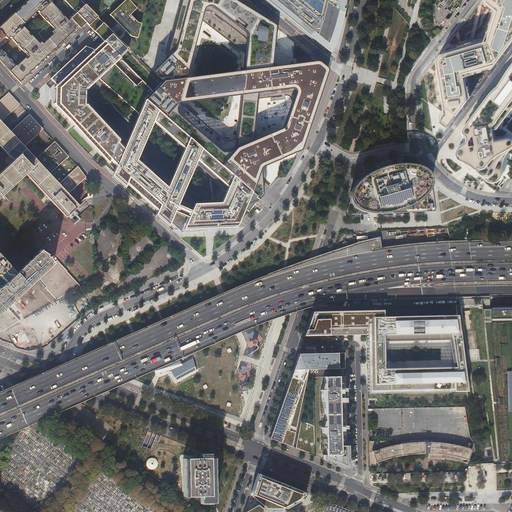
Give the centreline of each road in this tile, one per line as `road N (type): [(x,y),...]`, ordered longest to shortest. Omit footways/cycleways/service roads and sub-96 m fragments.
road 1 (trunk): [(471,248),(347,264),(282,282),(0,404)]
road 2 (trunk): [(0,426),(253,314),(325,291)]
road 3 (tertiary): [(0,72),(167,236)]
road 4 (residential): [(289,344),(356,343),(360,489)]
road 5 (secondary): [(56,380),(251,457)]
road 6 (secondary): [(255,446),(61,368)]
road 7 (trunk): [(325,291),(395,277),(511,273)]
road 8 (trunk): [(325,291),(511,289)]
road 9 (residential): [(203,271),(97,318),(78,334),(61,368)]
road 10 (residential): [(318,143),(257,230),(203,271)]
road 11 (residential): [(474,0),(415,76),(415,145)]
road 12 (residential): [(289,344),(329,226)]
